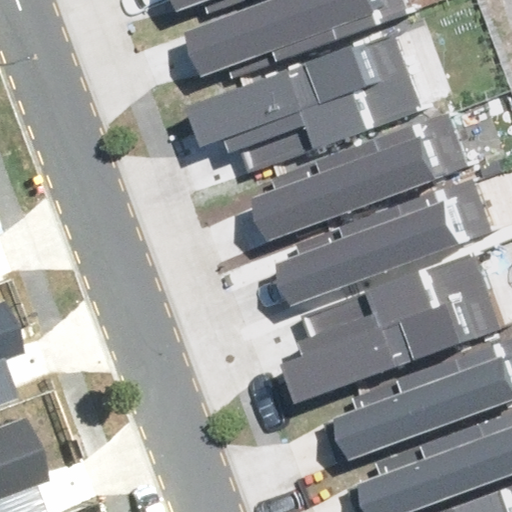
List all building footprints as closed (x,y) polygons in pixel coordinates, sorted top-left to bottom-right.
[(416,0),(259,0),(220,14),(233,52),(296,30),(301,45),(418,4),(416,0)] [(217,85),(232,126),(252,119),(265,156),(438,95),(410,17),(217,85)] [(286,183),(299,221),(479,158),(460,105),(343,146),(348,161),(286,183)] [(301,253),(314,291),(494,228),(475,175),(358,216),(363,231),(301,253)] [(334,336),(314,343),(328,384),(511,318),(511,288),(494,237),(321,298),(334,336)] [(360,405),(374,443),(511,394),(511,335),(418,368),(423,383),(360,405)] [(387,467),(401,505),(511,465),(511,405),(444,430),(450,445),(387,467)] [(0,511),(0,503),(48,486),(27,424),(0,433),(0,511)] [(511,511),(511,479),(420,511),(511,511)]
